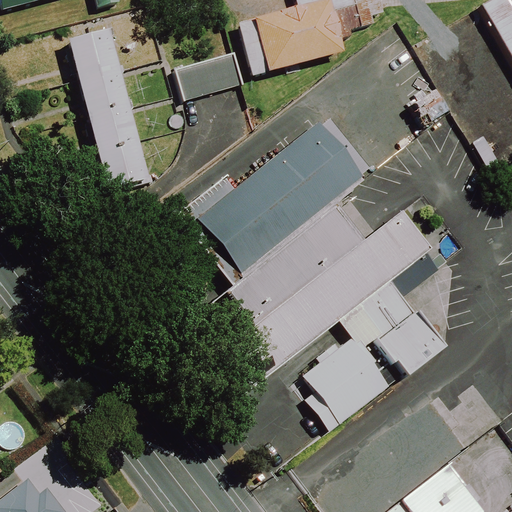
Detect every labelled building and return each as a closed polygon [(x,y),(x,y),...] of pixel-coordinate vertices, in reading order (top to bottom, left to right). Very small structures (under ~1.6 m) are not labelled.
[(290,0),(294,11),(233,26),(248,81),(341,57),(335,36),(371,26),(368,18),(380,15),(376,0),(373,0),(352,6),(350,0),(290,0)] [(511,3),(510,0),(497,0),(476,12),(511,74),(511,3)] [(112,18),(63,30),(102,187),(151,175),(112,18)] [(237,90),(229,60),(172,75),(180,106),(237,90)] [(177,215),(229,285),(333,208),(364,185),(358,177),(368,170),(330,119),(233,190),(225,179),(177,215)] [(401,223),(365,251),(333,208),(229,285),(222,290),(253,333),(214,362),(237,392),(335,320),(389,281),(424,254),(401,223)] [(351,341),(302,377),(316,396),(306,403),(330,435),(389,391),(371,366),(374,364),(363,349),(374,341),(392,365),(395,363),(406,378),(442,352),(389,281),(335,320),(351,341)] [(370,431),(316,473),(324,483),(295,504),(301,511),(340,511),(398,468),(370,431)] [(450,463),(386,511),(486,511),(488,511),(450,463)] [(0,495),(0,511),(56,511),(42,493),(34,499),(25,487),(20,480),(0,495)]
